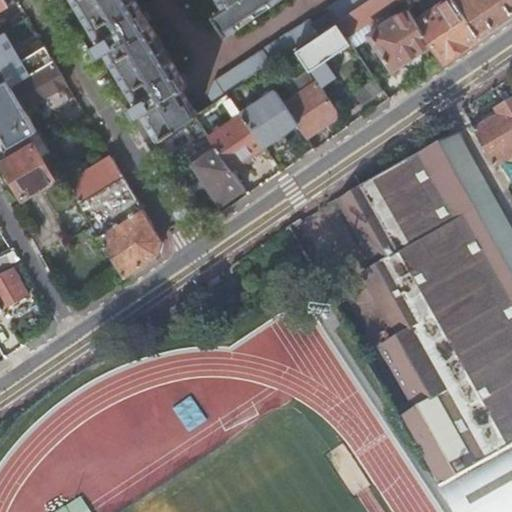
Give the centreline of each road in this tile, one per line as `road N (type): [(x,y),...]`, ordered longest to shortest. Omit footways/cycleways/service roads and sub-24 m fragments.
road 1 (residential): [(511,35),(199,253)]
road 2 (residential): [(199,253),(47,0)]
road 3 (residential): [(75,337),(0,205)]
road 4 (residential): [(199,253),(75,337)]
